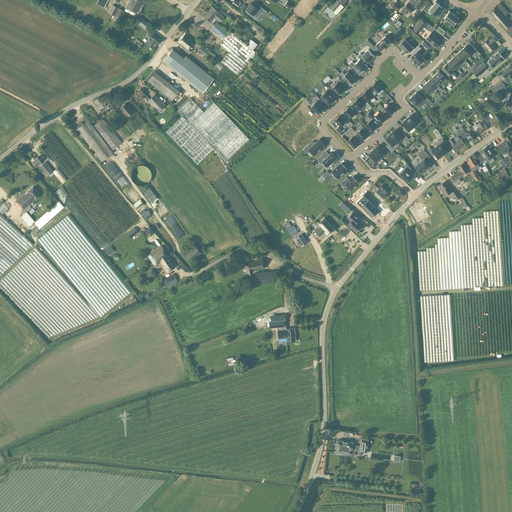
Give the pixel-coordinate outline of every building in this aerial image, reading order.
[(139,0),(129,0),(126,7),(136,12),(140,6),(142,1),(139,0)] [(235,0),(234,0),(232,3),(238,9),(241,5),(241,4),(235,0)] [(333,0),(328,6),(337,14),(344,6),(343,5),(348,0),(333,0)] [(393,8),(396,10),(400,5),(397,3),(399,0),(393,0),(389,6),(392,9),(393,8)] [(409,0),(400,12),(404,15),(408,11),(411,13),(415,8),(417,10),(418,9),(420,10),(426,2),(424,0),(415,0),(413,2),(410,0),(409,0)] [(439,18),(444,10),(442,8),(443,7),(435,1),(429,10),(439,18)] [(251,3),(246,9),(257,18),(261,12),(265,14),(267,11),(258,5),(256,7),(251,3)] [(511,24),(511,23),(511,22),(505,15),(508,12),(499,3),(496,6),(496,5),(488,12),(495,19),(500,25),(502,28),(504,29),(505,28),(506,29),(507,30),(506,31),(505,32),(511,38),(511,39),(511,24)] [(108,13),(121,19),(125,11),(112,5),(108,13)] [(203,16),(210,22),(214,17),(219,21),(223,17),(212,7),(208,12),(204,16),(203,16)] [(456,21),(458,18),(459,18),(458,17),(457,16),(454,14),(454,13),(453,12),(452,13),(452,12),(451,11),(449,11),(444,18),(453,26),(453,25),(455,22),(456,21)] [(139,16),(135,21),(141,25),(144,20),(139,16)] [(421,20),(414,29),(418,33),(426,23),(421,20)] [(216,22),(209,31),(221,41),(228,32),(216,22)] [(445,31),(439,26),(436,30),(442,35),(444,33),(445,31)] [(399,32),(395,36),(397,39),(404,32),(401,29),(398,32),(399,32)] [(431,32),(426,39),(435,48),(441,41),(431,32)] [(145,42),(153,48),(160,40),(152,34),(145,42)] [(177,43),(187,51),(194,42),(185,34),(177,43)] [(387,45),(391,41),(386,36),(374,46),(371,42),(368,45),(375,52),(379,48),(381,50),(385,47),(387,45)] [(467,40),(465,42),(469,45),(474,50),(478,47),(473,42),(474,40),(471,36),(467,40)] [(497,48),(493,43),(497,40),(494,37),(490,40),(489,38),(482,44),(486,49),(486,48),(491,53),(497,48)] [(133,45),(138,49),(143,43),(137,39),(133,45)] [(412,47),(405,39),(399,44),(406,52),(407,51),(409,54),(414,49),(412,46),(412,47)] [(419,45),(412,52),(414,54),(411,57),(419,65),(420,63),(421,64),(424,61),(423,60),(425,59),(418,51),(421,48),(419,45)] [(466,45),(462,49),(469,57),(473,53),(466,45)] [(198,50),(206,56),(209,53),(201,46),(198,50)] [(162,61),(202,93),(214,78),(186,56),(184,58),(172,49),(162,61)] [(368,62),(374,57),(375,57),(368,49),(368,50),(362,55),(360,53),(357,56),(360,59),(364,63),(366,61),(368,63),(368,62)] [(469,57),(462,49),(458,53),(464,59),(465,60),(469,57)] [(493,67),(504,58),(498,52),(488,61),(485,64),(483,62),(473,72),(477,76),(487,67),(490,64),(493,67)] [(464,59),(458,53),(454,56),(461,63),(464,59)] [(463,65),(461,63),(454,56),(450,60),(457,68),(458,69),(463,65)] [(361,72),(368,66),(367,66),(364,63),(360,59),(354,64),(352,61),(349,64),(356,72),(359,69),(361,72)] [(457,68),(450,60),(446,64),(452,71),(453,72),(457,68)] [(452,71),(446,64),(442,68),(449,74),(452,71)] [(501,72),(505,78),(511,73),(511,69),(509,66),(501,72)] [(147,81),(171,101),(179,91),(154,71),(147,81)] [(355,80),(348,71),(345,74),(342,71),(338,76),(343,82),(346,80),(350,84),(355,80)] [(447,80),(439,71),(435,75),(441,81),(443,84),(447,80)] [(441,81),(435,75),(431,78),(437,85),(441,81)] [(437,85),(431,78),(427,82),(433,89),(437,85)] [(341,86),(344,84),(339,79),(336,81),(337,82),(334,85),(333,84),(331,86),(334,90),(335,89),(340,94),(344,90),(341,86)] [(496,95),(506,87),(502,81),(491,89),(496,95)] [(382,89),(375,82),(371,86),(375,90),(371,93),(374,96),(377,93),(382,89)] [(433,89),(427,82),(423,86),(431,95),(436,91),(433,89)] [(144,97),(158,112),(165,105),(155,94),(149,99),(141,90),(137,93),(136,93),(133,96),(138,102),(144,97)] [(372,97),(366,90),(362,94),(368,101),(372,97)] [(504,106),(511,109),(511,100),(510,100),(511,95),(511,92),(507,90),(499,102),(505,105),(504,106)] [(334,99),(327,91),(321,96),(328,105),(329,104),(330,104),(332,102),(334,99)] [(410,98),(410,99),(419,108),(425,102),(416,93),(417,92),(416,92),(416,93),(410,98)] [(324,109),(319,103),(322,101),(317,96),(312,100),(314,102),(311,105),(319,114),(321,111),(322,112),(324,109)] [(102,112),(104,116),(113,109),(106,99),(102,102),(98,98),(93,102),(102,112)] [(182,116),(213,149),(225,162),(249,139),(213,102),(203,112),(190,98),(177,111),(182,116)] [(363,105),(357,99),(353,103),(359,109),(363,105)] [(119,109),(127,117),(133,111),(130,108),(125,103),(119,109)] [(394,110),(388,104),(384,108),(390,114),(394,110)] [(354,114),(348,107),(344,111),(350,118),(354,114)] [(483,117),(486,122),(488,123),(490,121),(493,124),(499,120),(496,115),(492,109),(489,111),(493,117),(490,119),(487,114),(483,117)] [(466,117),(468,120),(469,119),(477,114),(475,110),(466,117)] [(379,112),(375,116),(381,123),(385,119),(379,112)] [(415,128),(423,121),(416,114),(414,116),(411,114),(409,116),(406,119),(413,126),(415,128)] [(345,122),(339,115),(335,120),(341,126),(345,122)] [(166,132),(197,164),(213,149),(182,116),(166,132)] [(477,130),(480,134),(488,128),(485,123),(486,122),(483,117),(482,118),(483,120),(477,125),(476,124),(472,126),(475,131),(477,130)] [(88,120),(75,130),(100,162),(109,155),(112,152),(111,151),(121,143),(121,142),(109,126),(102,119),(93,126),(90,123),(88,120)] [(406,133),(413,126),(406,119),(404,120),(404,121),(402,123),(406,127),(403,130),(406,133)] [(370,121),(366,125),(372,131),(376,127),(370,121)] [(362,125),(355,131),(363,139),(367,135),(364,132),(366,129),(364,128),(366,126),(362,122),(360,124),(362,125)] [(476,137),(471,130),(466,133),(463,129),(458,132),(460,134),(463,139),(466,138),(468,141),(469,139),(470,141),(476,137)] [(403,139),(394,130),(392,132),(389,134),(397,142),(398,143),(403,139)] [(392,145),(397,142),(389,134),(387,136),(388,136),(385,138),(392,145)] [(352,137),(348,141),(354,148),(358,144),(352,137)] [(456,151),(465,144),(461,138),(458,140),(456,142),(453,137),(449,140),(452,145),(451,145),(456,151)] [(320,149),(324,145),(319,139),(312,146),(309,143),(303,149),(307,153),(310,150),(314,155),(321,149),(320,149)] [(447,151),(443,145),(445,143),(442,139),(435,144),(436,146),(437,146),(443,155),(445,153),(445,152),(447,151)] [(507,142),(502,145),(506,153),(507,152),(509,156),(511,155),(511,156),(511,152),(511,150),(507,142)] [(394,149),(391,146),(389,143),(386,146),(391,152),(394,149)] [(382,159),(389,152),(385,147),(382,149),(378,145),(376,147),(375,147),(373,149),(382,158),(382,159)] [(494,155),(487,145),(479,151),(481,154),(478,156),(481,162),(485,160),(485,161),(494,155)] [(502,155),(506,153),(502,145),(498,147),(502,155)] [(430,147),(427,149),(432,155),(434,153),(438,158),(440,156),(441,157),(443,155),(437,146),(436,146),(432,150),(430,147)] [(429,164),(425,159),(429,156),(423,148),(417,153),(422,159),(414,165),(420,172),(429,164)] [(382,158),(373,149),(370,151),(371,152),(368,154),(370,156),(365,161),(371,168),(377,163),(382,158)] [(336,158),(331,153),(327,157),(323,152),(317,159),(321,164),(323,162),(327,166),(336,158)] [(473,158),(471,156),(468,158),(468,159),(467,160),(468,162),(467,163),(471,168),(468,170),(469,171),(471,173),(476,181),(480,179),(475,170),(479,167),(477,164),(473,158)] [(43,164),(37,157),(31,162),(35,167),(38,164),(40,166),(39,167),(47,176),(53,171),(45,162),(43,164)] [(460,171),(451,177),(454,182),(455,185),(459,182),(462,181),(460,179),(459,178),(461,177),(463,175),(469,171),(468,170),(464,162),(457,166),(460,171)] [(338,178),(347,170),(341,163),(332,171),(338,178)] [(413,176),(410,173),(413,170),(407,164),(404,168),(399,173),(402,176),(405,180),(406,179),(408,181),(413,176)] [(151,176),(151,175),(151,173),(150,171),(149,169),(148,167),(147,166),(145,165),(143,165),(141,165),(139,165),(137,166),(135,167),(134,168),(133,169),(132,171),(131,173),(131,175),(131,177),(132,179),(133,181),(134,182),(136,184),(138,184),(140,185),(142,185),(143,185),(145,184),(147,183),(149,182),(150,180),(151,178),(151,176)] [(487,176),(490,174),(485,165),(482,167),(487,176)] [(508,176),(504,168),(499,171),(504,179),(508,176)] [(350,190),(359,182),(353,176),(348,181),(346,178),(340,183),(345,188),(347,186),(350,190)] [(438,185),(444,196),(452,191),(446,181),(438,185)] [(374,185),(371,188),(375,192),(374,193),(381,199),(385,195),(385,194),(387,191),(382,185),(378,189),(374,185)] [(33,187),(16,200),(24,209),(40,196),(33,187)] [(452,192),(456,200),(460,197),(456,190),(452,192)] [(364,197),(360,200),(365,204),(362,207),(370,216),(370,215),(371,217),(373,215),(376,212),(378,211),(376,209),(370,202),(373,198),(373,199),(374,198),(367,191),(363,195),(364,197)] [(8,209),(3,203),(0,205),(0,210),(3,214),(8,209)] [(413,212),(411,213),(417,222),(428,215),(424,210),(421,212),(418,206),(412,210),(413,212)] [(134,294),(99,251),(66,211),(41,231),(29,242),(102,318),(134,294)] [(21,217),(29,226),(34,221),(26,212),(21,217)] [(349,217),(347,218),(350,221),(350,222),(351,222),(348,225),(356,232),(358,229),(359,228),(361,226),(358,222),(360,220),(358,218),(352,213),(349,217)] [(315,232),(319,236),(324,232),(327,235),(334,229),(324,218),(318,223),(319,224),(321,226),(315,232)] [(293,224),(291,226),(289,221),(283,224),(291,236),(298,232),(293,224)] [(126,233),(130,238),(138,232),(134,227),(126,233)] [(295,238),(301,247),(308,242),(302,233),(295,238)] [(305,256),(316,252),(312,243),(301,247),(305,256)] [(183,253),(190,262),(201,253),(194,244),(183,253)] [(157,263),(170,255),(172,254),(171,252),(167,254),(162,246),(150,254),(157,263)] [(158,263),(165,273),(176,265),(170,255),(157,263),(157,264),(158,263)] [(246,261),(249,273),(253,272),(252,271),(264,269),(262,258),(257,259),(246,261)] [(255,273),(256,285),(274,283),(273,271),(255,273)] [(162,280),(166,287),(177,282),(173,274),(162,280)] [(423,362),(453,360),(450,294),(420,295),(423,362)] [(285,320),(285,317),(285,315),(279,315),(272,316),(273,321),(270,322),(270,327),(277,326),(284,326),(284,323),(284,320),(285,320)] [(287,337),(287,342),(295,341),(294,328),(286,329),(278,330),(279,338),(287,337)] [(343,441),(337,440),(337,444),(336,443),(335,448),(336,448),(336,452),(342,452),(341,455),(346,455),(346,453),(352,454),(352,449),(360,450),(360,451),(366,452),(368,440),(361,439),(360,446),(353,445),(353,442),(348,442),(348,441),(343,441)]
